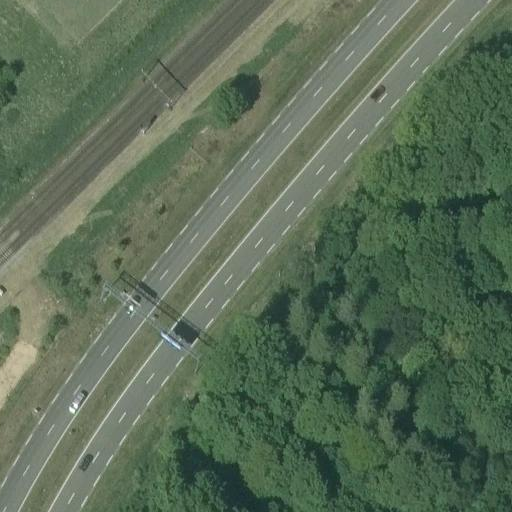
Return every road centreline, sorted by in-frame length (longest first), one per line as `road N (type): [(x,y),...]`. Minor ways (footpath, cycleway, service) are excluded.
road 1 (primary): [(64,511),(126,404),(473,0)]
road 2 (primary): [(405,0),(253,165),(127,320),(1,511)]
road 3 (unknown): [(0,266),(23,296),(27,323),(0,372)]
